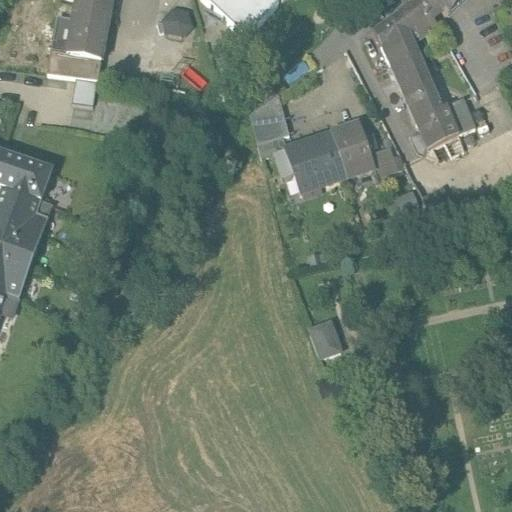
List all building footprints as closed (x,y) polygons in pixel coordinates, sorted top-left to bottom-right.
[(100,3),(82,0),(71,0),(68,21),(56,19),(46,78),(98,86),(111,4),(100,3)] [(204,0),(203,1),(247,40),(283,0),(204,0)] [(418,0),(412,0),(396,11),(411,43),(438,25),(432,15),(418,0)] [(450,0),(418,0),(432,15),(450,0)] [(396,11),(367,29),(386,68),(415,53),(411,43),(396,11)] [(415,53),(386,68),(404,109),(435,94),(415,53)] [(94,105),(97,86),(80,84),(77,103),(94,105)] [(435,94),(404,109),(426,155),(431,153),(457,141),(442,111),(435,94)] [(277,100),(249,119),(256,149),(288,138),(277,100)] [(464,102),(442,111),(457,141),(461,139),(475,132),(464,102)] [(329,132),(330,134),(347,183),(375,174),(357,122),(329,132)] [(330,134),(282,151),(298,200),(347,183),(330,134)] [(457,141),(431,153),(442,173),(468,159),(461,139),(457,141)] [(0,159),(0,317),(11,322),(51,210),(39,206),(50,177),(0,159)] [(223,167),(216,176),(226,183),(232,174),(223,167)] [(329,326),(306,335),(318,366),(341,357),(329,326)]
